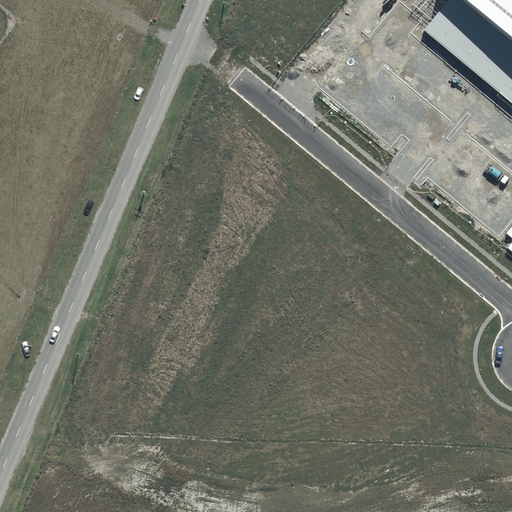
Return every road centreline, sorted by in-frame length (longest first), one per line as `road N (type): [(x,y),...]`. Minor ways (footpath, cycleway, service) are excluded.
road 1 (unclassified): [(0,474),(200,0)]
road 2 (unclassified): [(511,303),(235,77)]
